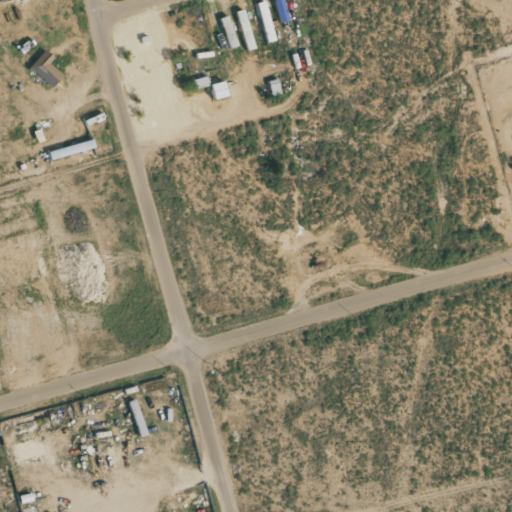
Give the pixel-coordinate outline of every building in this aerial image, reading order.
[(264,42),(273,41),(266,1),(258,2),(264,42)] [(52,87),(62,75),(49,63),(53,57),(44,50),(29,69),(52,87)] [(193,80),(195,89),(209,86),(206,76),(193,80)] [(280,95),(278,80),(268,81),(270,96),(280,95)] [(213,99),(227,95),(223,81),(209,85),(213,99)] [(48,152),(51,160),(93,147),(90,139),(48,152)] [(129,407),(132,416),(133,415),(135,423),(141,422),(135,405),(129,407)] [(15,445),(19,462),(43,456),(38,439),(15,445)]
